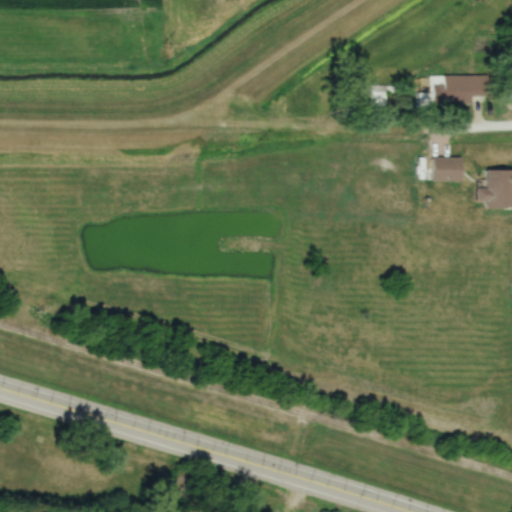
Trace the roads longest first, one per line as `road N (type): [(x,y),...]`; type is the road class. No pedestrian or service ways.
road 1 (residential): [(0,113),(333,129),(511,128)]
road 2 (residential): [(411,511),(0,387)]
